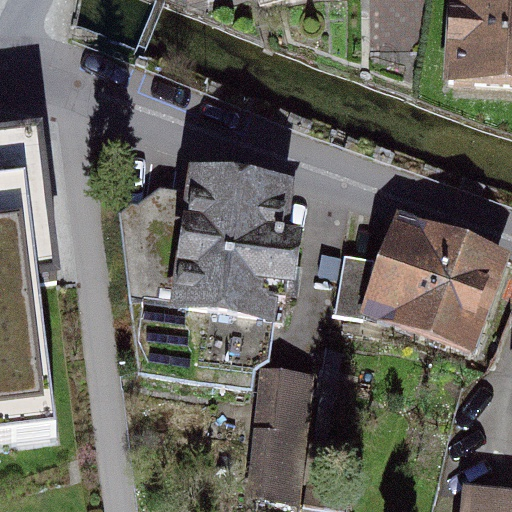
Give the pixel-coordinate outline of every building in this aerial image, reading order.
[(179,0),(183,13),(231,0),(280,0),(286,20),(369,0),(179,0)] [(511,6),(443,5),(441,109),(511,110),(511,6)] [(48,154),(0,162),(0,365),(82,351),(48,154)] [(270,379),(289,210),(177,198),(158,367),(270,379)] [(511,284),(511,278),(397,233),(358,333),(475,379),(511,284)] [(104,511),(82,351),(0,365),(0,511),(104,511)] [(263,449),(322,456),(329,386),(270,379),(263,449)] [(511,511),(511,486),(462,481),(458,511),(511,511)]
